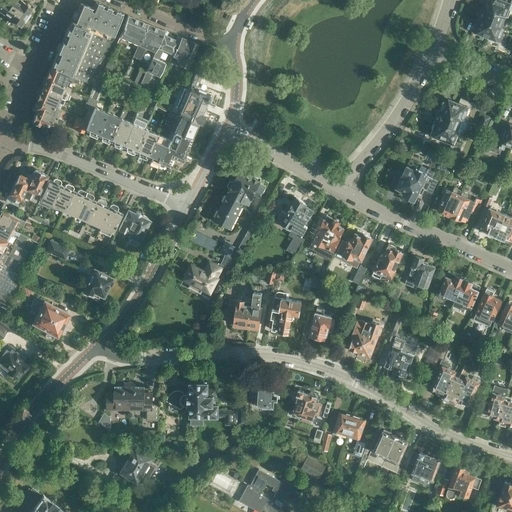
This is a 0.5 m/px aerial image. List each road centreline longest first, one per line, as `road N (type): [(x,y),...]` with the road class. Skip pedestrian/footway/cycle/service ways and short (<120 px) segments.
road 1 (residential): [(511,454),(303,362),(226,351),(130,358),(97,345)]
road 2 (residential): [(186,206),(52,150),(5,140)]
road 3 (residential): [(511,268),(337,188)]
road 4 (tertiary): [(97,345),(153,271),(186,206)]
road 5 (residential): [(337,188),(396,120),(432,55)]
road 6 (tertiary): [(0,459),(36,401),(97,345)]
road 7 (residential): [(337,188),(230,127)]
